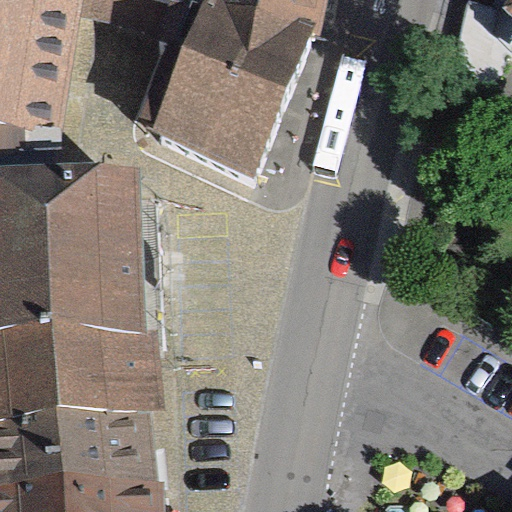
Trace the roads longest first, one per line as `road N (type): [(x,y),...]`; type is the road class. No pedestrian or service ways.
road 1 (tertiary): [(399,0),(313,362)]
road 2 (residential): [(511,465),(313,362)]
road 3 (tertiary): [(313,362),(283,511)]
